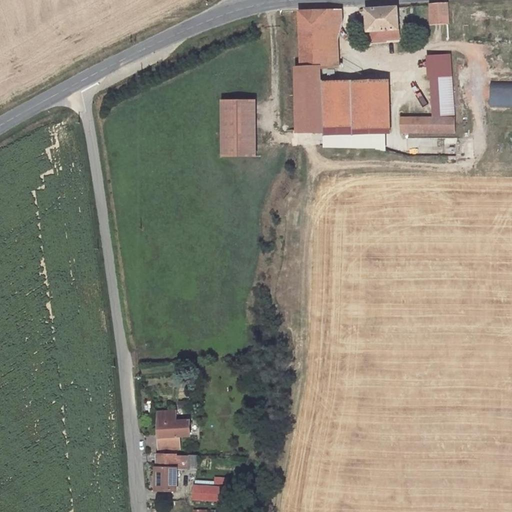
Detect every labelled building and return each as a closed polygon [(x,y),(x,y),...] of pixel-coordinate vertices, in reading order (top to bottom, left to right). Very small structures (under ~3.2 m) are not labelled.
[(508,17),(508,4),(500,4),(501,17),(508,17)] [(446,9),(429,10),(430,28),(447,27),(446,9)] [(397,12),(366,14),(367,37),(382,36),(383,45),(397,44),(397,12)] [(341,30),(341,16),(317,18),(298,19),(299,137),(390,140),(388,87),(385,87),(385,80),(372,79),(372,88),(322,90),(321,76),(335,75),(336,41),(341,30)] [(430,95),(442,94),(451,94),(449,63),(429,64),(430,95)] [(511,106),(511,82),(490,82),(490,107),(511,106)] [(394,125),(395,140),(454,139),(451,94),(442,94),(443,124),(394,125)] [(255,111),(222,111),(223,167),(257,166),(255,111)] [(387,140),(316,140),(316,156),(388,155),(387,140)] [(151,426),(153,443),(174,443),(174,429),(183,429),(183,414),(170,414),(170,405),(151,405),(151,426)] [(181,450),(151,448),(151,484),(171,484),(171,464),(182,464),(181,450)] [(221,500),(222,491),(222,487),(191,486),(191,498),(221,500)]
